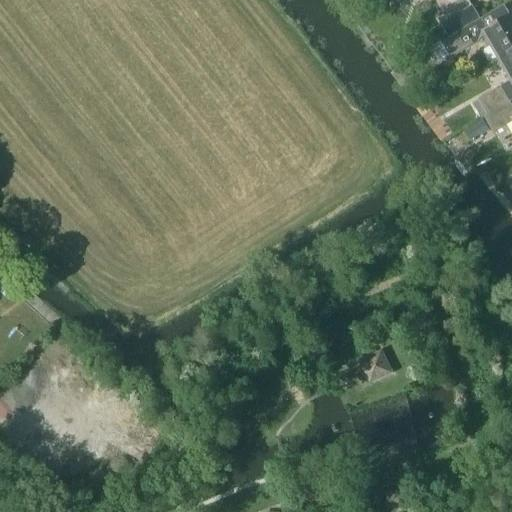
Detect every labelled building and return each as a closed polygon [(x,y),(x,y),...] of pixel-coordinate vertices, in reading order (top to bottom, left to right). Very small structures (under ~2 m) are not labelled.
[(472,0),(456,0),(459,5),(460,5),(466,14),(474,9),(477,8),(472,0)] [(466,14),(443,27),(449,37),(479,19),(474,9),(466,14)] [(511,16),(487,31),(481,19),(450,37),(441,42),(450,59),(485,38),(498,60),(511,51),(511,16)] [(487,116),(510,103),(511,101),(511,51),(498,60),(510,82),(478,100),(487,116)] [(394,55),(390,61),(391,65),(394,66),(398,66),(402,59),(401,56),(398,54),(394,55)] [(511,106),(510,103),(487,116),(484,117),(493,133),(511,121),(511,106)] [(483,121),(475,126),(480,135),(488,130),(483,121)] [(0,292),(6,296),(11,288),(1,281),(0,281),(0,292)] [(393,374),(382,350),(358,362),(369,385),(393,374)] [(301,484),(306,504),(333,498),(328,478),(301,484)]
